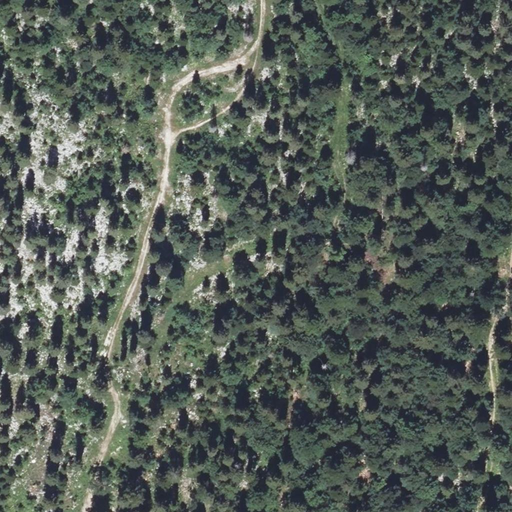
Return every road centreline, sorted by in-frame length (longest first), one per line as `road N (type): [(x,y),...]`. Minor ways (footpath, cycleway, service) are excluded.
road 1 (track): [(88,511),(115,406),(108,359),(162,195),(178,93),(248,53),(262,29),(262,0)]
road 2 (track): [(511,293),(492,356),(500,419),(488,511)]
road 3 (track): [(165,169),(207,136),(243,92),(260,62),(262,29)]
